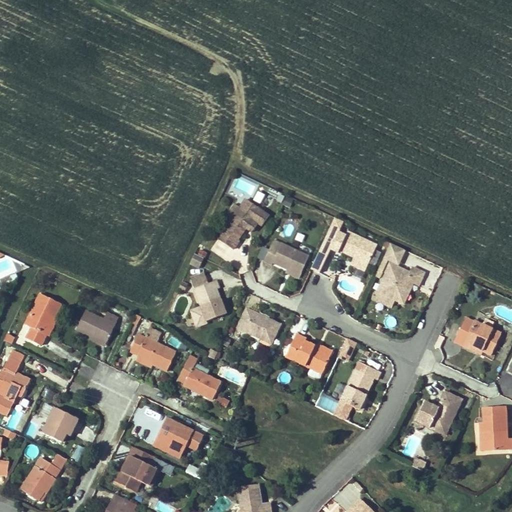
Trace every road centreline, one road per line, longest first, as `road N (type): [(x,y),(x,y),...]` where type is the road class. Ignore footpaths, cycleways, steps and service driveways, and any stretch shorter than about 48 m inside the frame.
road 1 (track): [(452,276),(451,266),(253,175),(239,161),(243,105),(235,78),(217,58),(95,0)]
road 2 (residential): [(411,355),(378,430),(304,511)]
road 3 (residential): [(99,388),(113,397),(72,511)]
